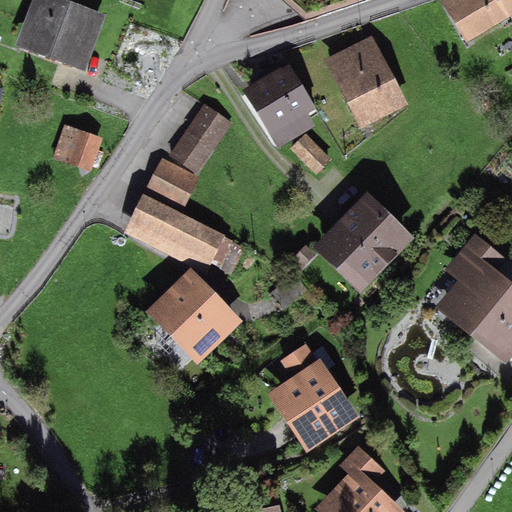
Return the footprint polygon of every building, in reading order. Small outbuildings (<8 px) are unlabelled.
[(511,0),(451,0),(451,1),(470,36),(511,11),(511,0)] [(43,1),(27,43),(79,62),(94,20),(43,1)] [(397,111),(394,105),(400,102),(369,44),(333,63),(364,121),(365,120),(368,126),(397,111)] [(251,91),(276,133),(315,109),(284,62),(250,83),(254,89),(251,91)] [(196,174),(230,124),(205,107),(171,157),(196,174)] [(67,130),(57,158),(88,169),(98,141),(67,130)] [(294,150),(316,172),(328,161),(306,138),(294,150)] [(179,207),(193,179),(166,165),(151,193),(179,207)] [(135,226),(207,261),(219,235),(148,200),(135,226)] [(322,246),(363,285),(405,243),(364,203),(322,246)] [(447,307),(504,354),(511,344),(511,295),(488,276),(500,261),(476,242),(459,263),(474,275),(447,307)] [(292,277),(269,295),(282,311),(305,292),(292,277)] [(155,312),(199,356),(232,325),(188,280),(155,312)] [(281,396),(312,441),(349,416),(306,352),(287,364),(300,383),(281,396)] [(331,508),(334,511),(393,511),(365,486),(378,472),(358,454),(346,467),(358,479),(331,508)]
